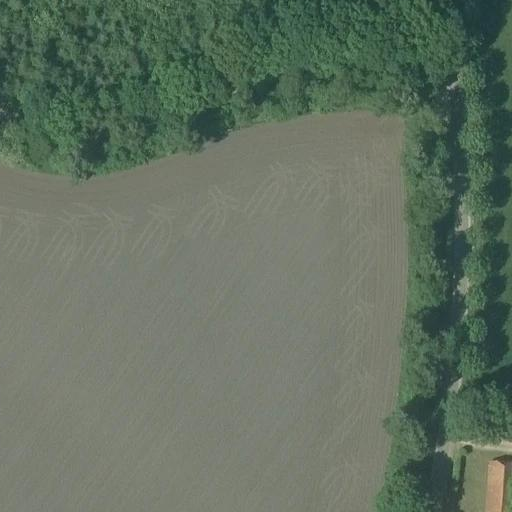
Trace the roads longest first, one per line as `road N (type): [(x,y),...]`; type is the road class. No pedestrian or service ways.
road 1 (unclassified): [(430,511),(459,256),(441,0)]
road 2 (track): [(0,116),(106,133),(151,124),(249,83),(314,71),(449,93)]
